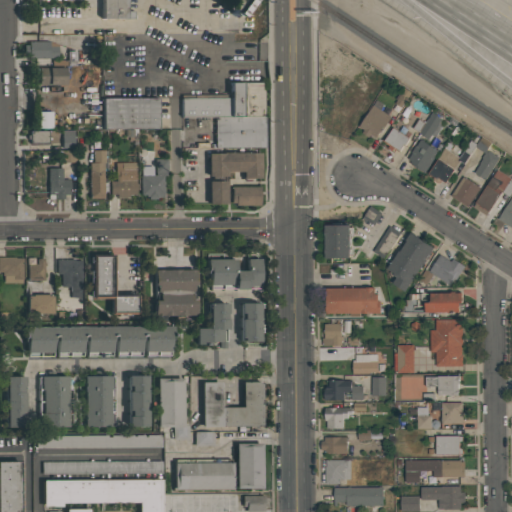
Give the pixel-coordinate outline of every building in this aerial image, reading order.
[(100,0),(126,0),(126,10),(133,10),(134,18),(101,18),(100,0)] [(28,57),(28,52),(23,52),(23,44),(28,44),(28,40),(48,40),(54,43),(57,43),(57,57),(28,57)] [(369,91),(375,94),(387,75),(368,63),(347,94),(361,104),(369,91)] [(65,84),(39,84),(39,67),(65,67),(65,84)] [(263,81),(263,116),(265,116),(265,147),(215,148),(214,117),(181,117),(181,97),(230,96),(229,81),(263,81)] [(158,129),(102,129),(102,97),(158,97),(158,129)] [(384,106),(376,101),(357,128),(375,140),(390,118),(380,111),(384,106)] [(35,128),(35,111),(51,111),(51,128),(35,128)] [(418,133),(412,128),(418,119),(425,123),(432,112),(442,119),(439,123),(442,126),(435,137),(431,135),(428,140),(418,133)] [(383,141),(392,127),(410,138),(404,146),(403,146),(399,151),(383,141)] [(29,130),(48,130),(48,143),(29,143),(29,139),(27,139),(27,134),(29,134),(29,130)] [(61,130),(74,130),(74,148),(61,148),(61,130)] [(408,159),(411,153),(410,153),(415,145),(416,146),(420,139),(438,150),(424,173),(409,163),(410,161),(408,159)] [(454,169),(445,183),(438,178),(437,180),(428,174),(438,158),(438,159),(445,148),(459,157),(470,140),(477,144),(464,164),(459,161),(454,169)] [(499,158),(484,180),(473,172),(479,164),(478,163),(481,159),(481,158),(487,149),(499,158)] [(89,197),(89,162),(92,162),(92,150),(105,150),(105,162),(103,162),(103,197),(89,197)] [(260,152),(260,178),(242,178),(242,171),(226,171),(226,175),(207,175),(207,152),(223,152),(244,152),(260,152)] [(163,197),(156,197),(156,199),(147,199),(147,196),(145,196),(145,194),(140,194),(140,174),(141,174),(141,166),(152,166),(152,174),(155,174),(155,158),(167,158),(167,172),(166,172),(166,177),(163,177),(163,197)] [(135,194),(129,194),(129,198),(116,198),(116,194),(109,194),(109,180),(115,180),(115,162),(135,162),(135,194)] [(48,198),(48,167),(62,167),(62,178),(70,178),(70,194),(63,194),(63,198),(48,198)] [(501,192),(486,216),(472,207),(496,169),(511,178),(511,189),(508,196),(501,192)] [(450,196),(463,176),(480,187),(467,207),(450,196)] [(208,203),(208,180),(226,180),(226,203),(208,203)] [(231,202),(231,186),(259,186),(259,205),(235,205),(235,202),(231,202)] [(511,228),(497,219),(511,196),(511,228)] [(381,213),(373,226),(362,218),(370,206),(381,213)] [(325,258),(325,225),(333,225),(333,222),(342,222),(342,225),(350,225),(350,228),(353,228),(353,237),(351,239),(351,244),(353,246),(353,255),(350,255),(350,258),(343,258),(343,260),(333,260),(333,258),(325,258)] [(400,233),(383,259),(372,251),(389,226),(400,233)] [(392,283),(396,277),(393,275),(394,273),(386,268),(398,250),(399,251),(406,241),(405,240),(410,232),(434,248),(426,260),(424,259),(423,261),(424,262),(405,291),(392,283)] [(90,254),(112,254),(113,294),(137,294),(137,313),(130,313),(130,315),(116,315),(116,314),(109,314),(109,298),(90,298),(90,296),(89,296),(89,290),(90,290),(90,282),(89,282),(88,270),(90,270),(90,262),(89,263),(89,256),(90,256),(90,254)] [(428,271),(439,254),(450,261),(452,258),(464,266),(455,280),(454,279),(450,285),(428,271)] [(22,282),(3,282),(3,275),(1,275),(1,271),(0,271),(0,256),(15,256),(15,257),(22,257),(22,278),(22,282)] [(27,280),(27,263),(36,263),(36,258),(44,258),(44,280),(27,280)] [(259,286),(259,288),(247,288),(247,289),(233,289),(233,288),(209,288),(209,284),(208,273),(206,273),(206,259),(235,258),(235,267),(242,267),(242,269),(245,269),(245,267),(245,258),(259,258),(259,286)] [(81,259),(81,287),(80,287),(80,297),(69,297),(69,286),(61,286),(61,273),(55,273),(55,259),(74,259),(81,259)] [(195,315),(153,315),(153,298),(154,298),(154,285),(153,285),(153,269),(195,269),(195,285),(195,298),(195,315)] [(325,313),(325,288),(375,288),(375,294),(377,294),(377,301),(380,301),(380,313),(360,313),(360,317),(350,317),(350,313),(325,313)] [(430,293),(462,293),(462,303),(459,303),(459,312),(424,312),(424,302),(430,302),(430,293)] [(27,313),(27,294),(52,294),(52,313),(27,313)] [(207,327),(207,303),(226,303),(226,348),(218,348),(218,341),(210,341),(210,344),(196,344),(196,327),(207,327)] [(259,303),(259,341),(239,341),(239,303),(259,303)] [(429,352),(429,330),(435,330),(435,320),(462,320),(462,344),(461,344),(461,354),(462,354),(462,366),(435,366),(435,352),(429,352)] [(322,345),(322,338),(324,338),(324,334),(322,334),(322,331),(324,331),(324,324),(341,324),(341,336),(343,336),(343,341),(341,341),(341,346),(341,347),(331,347),(331,345),(322,345)] [(170,356),(144,356),(144,340),(140,340),(140,356),(115,356),(115,340),(111,340),(111,356),(85,356),(85,341),(81,341),(81,356),(56,356),(56,341),(52,341),(52,356),(26,356),(26,341),(24,341),(24,326),(174,326),(174,343),(170,343),(170,356)] [(393,371),(393,353),(396,353),(396,344),(413,344),(413,373),(397,373),(397,371),(393,371)] [(376,354),(376,361),(377,361),(377,372),(371,372),(371,374),(352,374),(352,360),(355,360),(355,354),(376,354)] [(38,376),(40,376),(40,375),(67,375),(67,379),(72,379),(72,423),(67,423),(67,426),(42,426),(38,426),(38,376)] [(78,378),(83,378),(83,375),(111,375),(111,376),(113,376),(113,426),(111,426),(84,426),(84,423),(79,423),(78,378)] [(146,375),(146,376),(147,376),(147,383),(146,383),(146,393),(148,393),(148,406),(146,406),(146,418),(148,418),(148,425),(146,425),(146,426),(127,426),(127,375),(146,375)] [(5,376),(23,376),(23,427),(5,427),(5,426),(3,426),(3,419),(5,419),(5,406),(3,406),(3,394),(5,394),(5,383),(3,383),(3,377),(5,377),(5,376)] [(457,395),(437,395),(437,387),(424,387),(424,377),(437,377),(437,376),(458,376),(458,384),(457,384),(457,395)] [(183,377),(183,424),(188,424),(188,439),(172,439),(172,426),(157,426),(157,377),(183,377)] [(371,396),(371,377),(385,377),(385,396),(371,396)] [(351,380),(351,386),(363,386),(363,400),(351,400),(351,392),(343,392),(343,400),(324,400),(324,389),(325,389),(325,380),(351,380)] [(261,426),(201,426),(201,382),(221,382),(221,406),(241,406),(241,382),(261,382),(261,426)] [(441,424),(441,402),(462,402),(462,424),(441,424)] [(353,403),(365,403),(365,411),(353,411),(353,403)] [(326,428),(326,421),(324,421),(324,407),(351,407),(351,415),(347,415),(347,419),(343,419),(343,428),(326,428)] [(416,429),(416,407),(428,407),(428,415),(430,415),(430,429),(416,429)] [(370,430),(370,440),(357,440),(357,430),(370,430)] [(194,445),(194,431),(213,431),(213,445),(194,445)] [(162,447),(161,435),(35,436),(35,449),(162,447)] [(435,454),(435,436),(459,436),(462,436),(462,442),(459,442),(459,448),(462,448),(462,454),(459,454),(435,454)] [(347,454),(325,454),(325,450),(320,450),(320,441),(324,441),(324,437),(347,437),(347,454)] [(235,452),(261,452),(261,487),(235,487),(235,452)] [(0,511),(0,460),(20,460),(20,511),(0,511)] [(162,460),(41,462),(42,474),(162,472),(162,460)] [(350,460),(350,480),(339,480),(339,484),(324,484),(324,467),(325,467),(325,460),(350,460)] [(433,477),(433,471),(419,471),(419,483),(405,483),(405,460),(460,460),(460,461),(464,461),(464,476),(460,476),(460,477),(433,477)] [(173,462),(231,461),(232,487),(173,488),(173,462)] [(137,511),(137,502),(61,503),(61,506),(42,506),(42,480),(160,479),(160,511),(137,511)] [(460,486),(460,492),(464,492),(464,503),(460,503),(460,509),(438,509),(438,500),(420,500),(420,487),(441,487),(441,486),(460,486)] [(383,506),(346,506),(346,502),(336,502),(336,506),(333,506),(333,487),(383,487),(383,506)] [(246,511),(246,506),(241,506),(241,495),(264,495),(264,511),(246,511)] [(419,495),(419,511),(400,511),(400,496),(412,496),(412,495),(419,495)]
